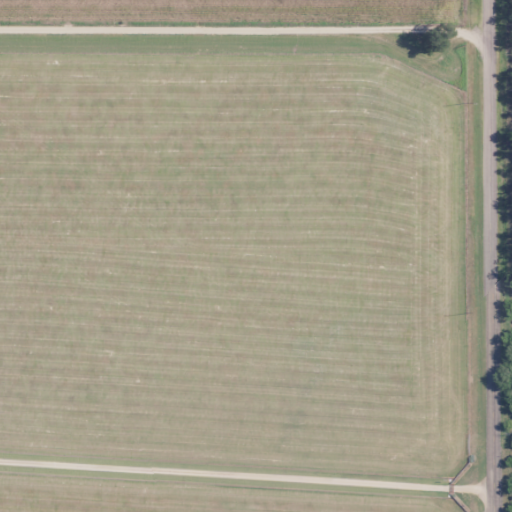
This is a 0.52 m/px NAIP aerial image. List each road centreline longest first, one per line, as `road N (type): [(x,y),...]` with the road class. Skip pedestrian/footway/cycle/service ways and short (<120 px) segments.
road 1 (secondary): [(492,511),(487,0)]
road 2 (residential): [(0,36),(487,34)]
